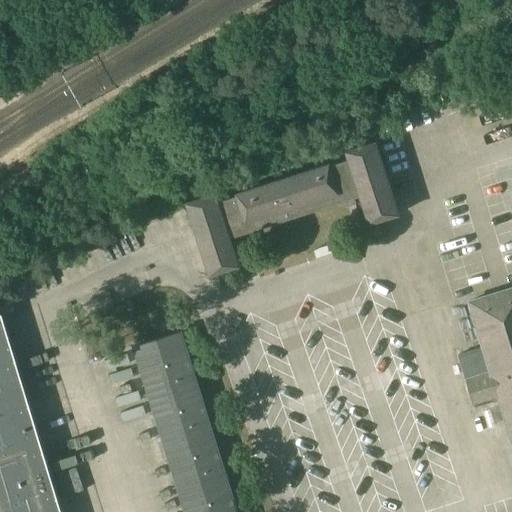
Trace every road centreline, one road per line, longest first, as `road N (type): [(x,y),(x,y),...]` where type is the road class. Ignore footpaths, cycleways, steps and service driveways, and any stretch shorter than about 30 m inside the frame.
road 1 (unknown): [(429,511),(464,495),(475,472),(398,238)]
road 2 (unknown): [(49,280),(124,511)]
road 3 (unknown): [(275,294),(351,511)]
road 4 (unknown): [(228,316),(186,249),(49,280)]
road 5 (unknown): [(228,316),(287,511)]
road 6 (unknown): [(511,140),(398,238)]
road 7 (unknown): [(398,238),(364,245),(275,294)]
